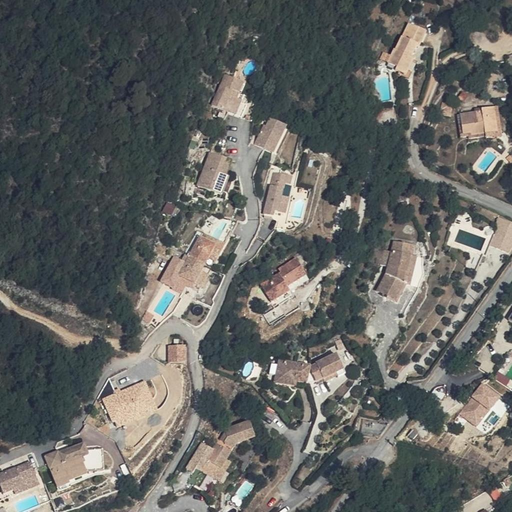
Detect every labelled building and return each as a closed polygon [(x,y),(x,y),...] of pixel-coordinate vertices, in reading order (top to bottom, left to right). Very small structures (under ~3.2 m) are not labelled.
[(404,30),(394,42),(400,48),(409,56),(419,44),(404,30)] [(390,71),(397,79),(405,69),(401,66),(409,56),(400,48),(391,58),(390,71)] [(394,83),(397,79),(390,71),(391,58),(389,56),(382,64),(389,69),(385,75),(394,83)] [(385,75),(389,69),(382,64),(375,58),(370,64),(385,75)] [(230,85),(235,73),(215,65),(202,97),(218,104),(227,83),(230,85)] [(228,91),(230,85),(227,83),(218,104),(227,108),(234,93),(228,91)] [(501,130),(498,111),(483,114),(483,118),(464,122),(467,137),(475,136),(476,139),(499,134),(499,131),(501,130)] [(280,120),(266,113),(262,122),(259,128),(254,126),(248,141),(257,145),(264,130),(272,135),(280,120)] [(272,135),(264,130),(257,145),(265,149),(272,135)] [(223,155),(204,149),(193,182),(209,188),(217,169),(223,155)] [(227,157),(223,155),(217,169),(209,188),(217,191),(226,173),(221,171),(227,157)] [(283,213),(288,204),(283,203),(286,192),(288,183),(294,184),(296,176),(275,170),(264,213),(275,216),(276,211),(283,213)] [(283,203),(288,204),(291,194),(286,192),(283,203)] [(163,202),(157,199),(152,208),(158,211),(163,202)] [(170,205),(163,202),(158,211),(166,214),(170,205)] [(511,222),(502,219),(492,246),(511,253),(511,222)] [(447,228),(440,227),(437,235),(442,237),(447,228)] [(216,246),(188,231),(177,254),(183,258),(191,242),(207,249),(202,258),(208,261),(216,246)] [(420,247),(395,241),(386,280),(380,289),(384,291),(381,296),(394,304),(405,286),(401,283),(408,269),(412,252),(419,254),(420,247)] [(207,249),(191,242),(183,258),(177,254),(172,264),(177,267),(171,277),(187,286),(192,276),(198,265),(201,257),(202,258),(207,249)] [(290,272),(278,255),(264,264),(266,268),(245,282),(256,299),(274,289),(272,284),(290,272)] [(177,267),(172,264),(163,280),(191,294),(199,280),(192,276),(187,286),(171,277),(177,267)] [(272,284),(274,289),(293,276),(290,272),(272,284)] [(277,293),(274,289),(256,299),(259,304),(277,293)] [(170,347),(170,363),(188,362),(187,347),(170,347)] [(309,376),(322,371),(321,353),(303,361),(308,373),(309,376)] [(267,360),(259,359),(255,383),(281,388),(282,380),(264,376),(267,360)] [(292,365),(267,360),(264,376),(282,380),(293,383),(293,379),(296,366),(292,365)] [(308,373),(303,361),(292,365),(296,366),(293,379),(308,373)] [(324,376),(322,371),(309,376),(311,381),(324,376)] [(495,379),(508,385),(511,378),(498,372),(495,379)] [(112,380),(104,394),(114,422),(115,421),(134,414),(137,420),(159,411),(147,382),(123,391),(123,389),(117,391),(112,380)] [(478,427),(501,398),(484,384),(460,413),(478,427)] [(134,414),(115,421),(118,427),(137,420),(134,414)] [(234,422),(223,436),(226,438),(233,430),(234,422)] [(260,425),(234,422),(233,430),(226,438),(236,443),(238,439),(258,441),(260,425)] [(414,429),(410,434),(415,438),(419,433),(414,429)] [(187,470),(194,474),(196,469),(214,478),(220,469),(226,472),(233,461),(228,458),(233,448),(219,440),(215,447),(204,440),(187,470)] [(58,451),(46,456),(56,479),(68,475),(71,480),(90,473),(91,470),(87,463),(85,458),(91,455),(88,449),(85,443),(70,448),(72,452),(60,457),(58,451)] [(70,447),(58,451),(60,457),(72,452),(70,448),(70,447)] [(102,450),(88,449),(91,455),(85,458),(87,463),(91,470),(106,468),(104,451),(102,450)] [(37,474),(32,463),(0,474),(0,481),(1,482),(0,482),(0,488),(4,487),(7,494),(15,490),(25,486),(22,479),(37,474)] [(221,481),(226,472),(220,469),(214,478),(221,481)] [(41,485),(37,474),(22,479),(25,486),(15,490),(17,495),(41,485)] [(68,475),(56,479),(59,487),(72,483),(71,480),(68,475)]
